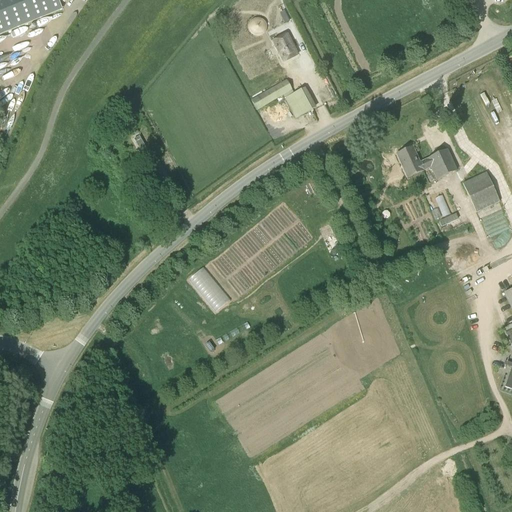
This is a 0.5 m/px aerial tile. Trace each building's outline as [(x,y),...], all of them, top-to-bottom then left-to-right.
[(57,0),(0,0),(0,35),(62,10),(57,0)] [(264,22),(261,20),(258,19),(255,19),(252,21),(249,23),(248,25),(247,29),(248,32),(249,34),(251,36),(254,38),(257,38),(260,38),(263,36),(265,34),(266,31),(266,27),(265,24),(264,22)] [(283,63),(297,56),(287,35),(272,42),(283,63)] [(256,111),(280,99),(282,101),(285,100),(295,119),(311,111),(316,108),(305,88),(294,93),(286,81),(250,101),(256,111)] [(140,152),(145,149),(138,137),(133,140),(140,152)] [(436,181),(456,172),(446,150),(419,163),(412,148),(395,156),(407,179),(430,168),(436,181)] [(462,184),(476,213),(499,202),(486,173),(462,184)] [(443,216),(450,212),(442,194),(434,198),(443,216)] [(458,220),(455,215),(439,222),(441,228),(458,220)] [(511,289),(503,294),(511,311),(511,330),(504,334),(511,349),(511,363),(504,388),(511,390),(511,289)]
